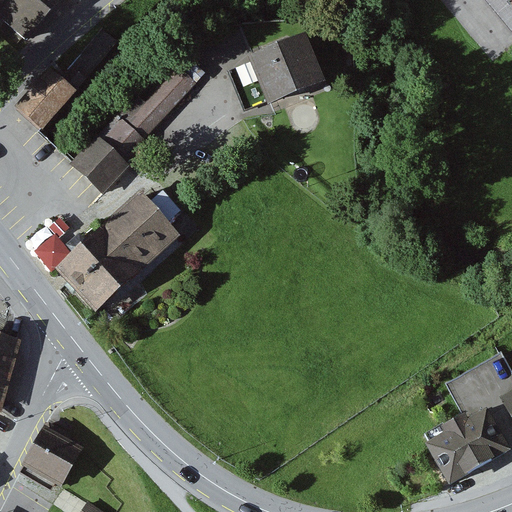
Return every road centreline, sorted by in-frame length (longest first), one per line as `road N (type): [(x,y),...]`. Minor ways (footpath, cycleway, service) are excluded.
road 1 (secondary): [(266,511),(153,437),(77,345)]
road 2 (residential): [(100,0),(0,91)]
road 3 (secondary): [(77,345),(0,245)]
